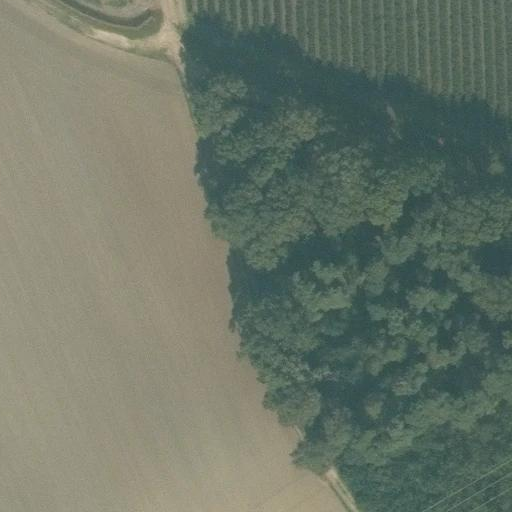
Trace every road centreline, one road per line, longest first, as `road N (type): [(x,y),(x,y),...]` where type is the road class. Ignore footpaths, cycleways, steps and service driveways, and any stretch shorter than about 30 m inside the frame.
road 1 (track): [(353,511),(283,436),(170,50)]
road 2 (track): [(511,199),(170,50)]
